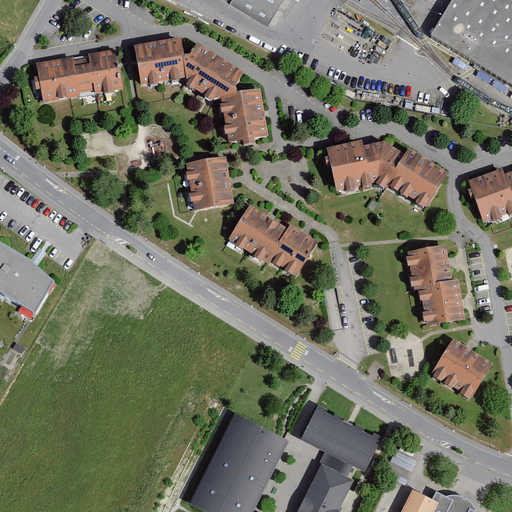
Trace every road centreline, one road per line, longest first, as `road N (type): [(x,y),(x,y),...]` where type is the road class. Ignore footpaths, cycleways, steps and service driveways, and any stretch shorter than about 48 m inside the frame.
road 1 (tertiary): [(0,147),(104,226),(371,398),(511,468)]
road 2 (residential): [(264,78),(186,31),(18,59)]
road 3 (residential): [(511,382),(484,238),(457,212),(453,167)]
road 4 (residential): [(264,78),(277,146),(334,139),(333,122)]
